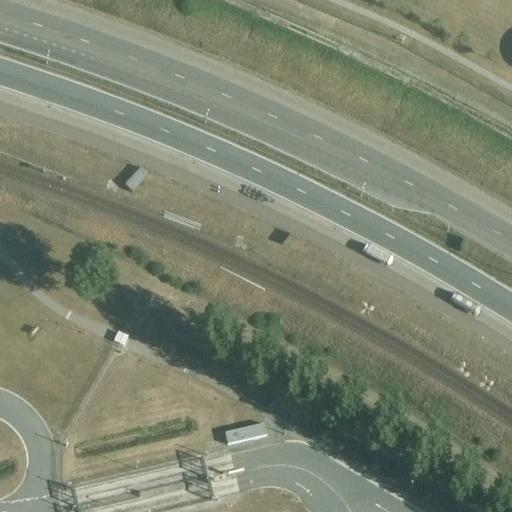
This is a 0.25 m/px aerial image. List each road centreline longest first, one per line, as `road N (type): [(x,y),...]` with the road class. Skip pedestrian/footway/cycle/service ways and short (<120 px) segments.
road 1 (primary): [(511,252),(338,159),(0,20)]
road 2 (primary): [(0,82),(199,154),(389,238),(511,305)]
